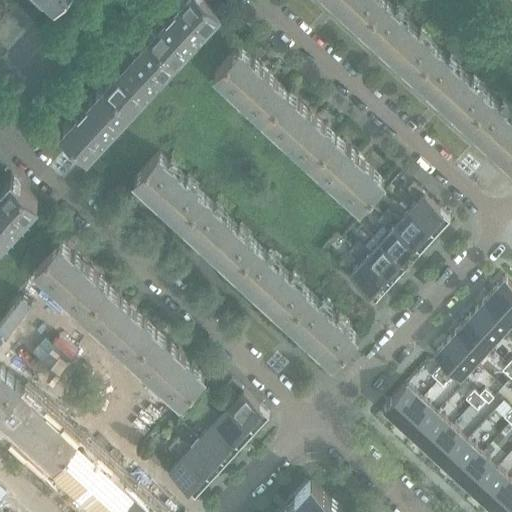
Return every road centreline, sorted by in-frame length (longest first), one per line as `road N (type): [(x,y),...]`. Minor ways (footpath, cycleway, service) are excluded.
road 1 (residential): [(311,423),(0,122)]
road 2 (residential): [(497,219),(255,0)]
road 3 (residential): [(311,423),(487,244),(497,219)]
road 4 (residential): [(0,122),(108,0)]
road 5 (residential): [(410,511),(311,423)]
road 6 (residential): [(224,511),(311,423)]
